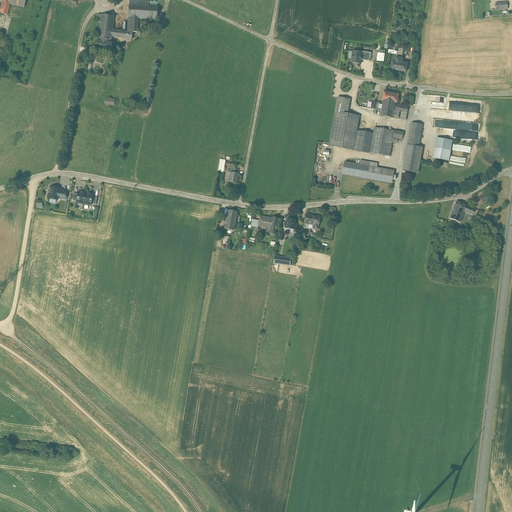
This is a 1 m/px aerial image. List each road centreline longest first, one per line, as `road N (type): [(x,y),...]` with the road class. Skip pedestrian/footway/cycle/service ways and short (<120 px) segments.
road 1 (tertiary): [(478,511),(511,225)]
road 2 (unclassified): [(239,204),(438,199),(511,171)]
road 3 (track): [(4,328),(143,447),(202,511)]
road 4 (unclassified): [(269,40),(349,76),(511,93)]
road 5 (unclassified): [(0,189),(54,172),(239,204)]
road 6 (unclassified): [(269,40),(239,204)]
road 7 (track): [(226,201),(194,363)]
road 8 (track): [(0,326),(12,312),(33,179)]
